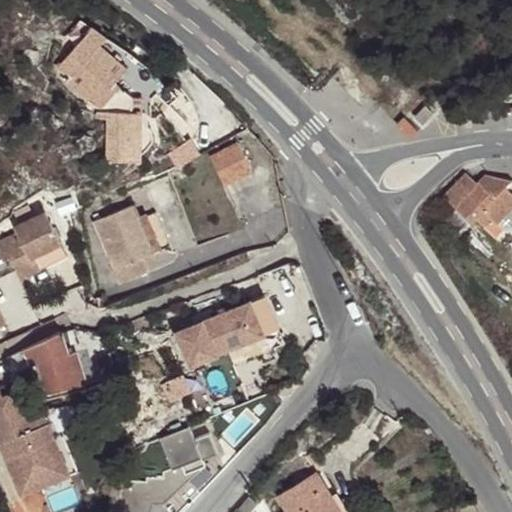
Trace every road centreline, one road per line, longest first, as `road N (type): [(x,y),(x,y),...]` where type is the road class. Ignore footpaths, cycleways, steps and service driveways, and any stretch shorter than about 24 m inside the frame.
road 1 (primary): [(391,232),(511,430)]
road 2 (residential): [(349,341),(448,431),(502,511)]
road 3 (primary): [(157,0),(322,152)]
road 4 (residential): [(349,341),(210,511)]
road 5 (residential): [(322,152),(306,226),(349,341)]
road 6 (residential): [(480,142),(411,150),(340,171)]
road 7 (residential): [(391,232),(410,198),(480,142)]
